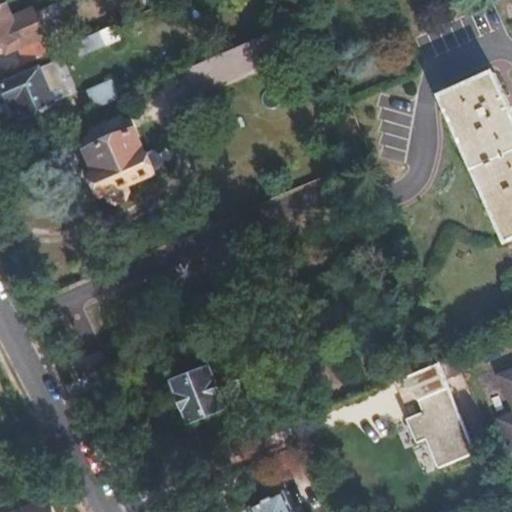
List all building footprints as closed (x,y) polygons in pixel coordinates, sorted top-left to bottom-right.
[(47,38),(34,11),(14,20),(8,5),(0,7),(0,47),(4,45),(9,56),(21,50),(27,65),(52,55),(46,41),(47,38)] [(200,93),(293,53),(282,30),(189,70),(200,93)] [(109,46),(103,34),(69,48),(75,61),(109,46)] [(55,105),(39,69),(6,84),(14,101),(20,99),(27,115),(27,116),(55,105)] [(507,242),(511,239),(511,113),(497,78),(445,101),(507,242)] [(123,99),(114,80),(91,91),(99,109),(123,99)] [(27,115),(20,99),(14,101),(21,118),(27,115)] [(164,164),(159,154),(154,151),(147,154),(137,131),(91,150),(100,171),(94,174),(105,196),(109,194),(112,199),(119,200),(128,196),(132,190),(130,185),(155,174),(154,171),(163,167),(164,164)] [(108,368),(101,351),(84,359),(92,375),(99,372),(108,368)] [(438,365),(405,379),(416,405),(420,403),(425,413),(408,420),(418,445),(427,441),(440,470),(476,454),(438,365)] [(251,417),(235,379),(217,387),(207,366),(172,382),(191,424),(226,408),(233,425),(251,417)] [(99,372),(92,375),(68,385),(74,396),(104,383),(99,372)] [(511,373),(501,378),(511,403),(511,416),(502,421),(511,444),(511,373)] [(294,511),(285,491),(240,511),(294,511)] [(54,511),(48,497),(41,499),(46,511),(54,511)] [(46,511),(41,499),(11,511),(46,511)]
